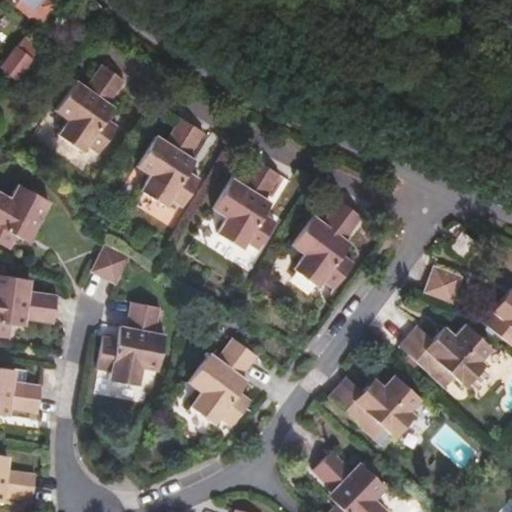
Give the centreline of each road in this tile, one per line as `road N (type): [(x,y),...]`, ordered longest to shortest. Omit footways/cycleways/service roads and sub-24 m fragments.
road 1 (residential): [(450,184),(246,471),(147,511)]
road 2 (tertiary): [(123,0),(290,115),(450,184)]
road 3 (residential): [(65,511),(57,445),(85,294)]
